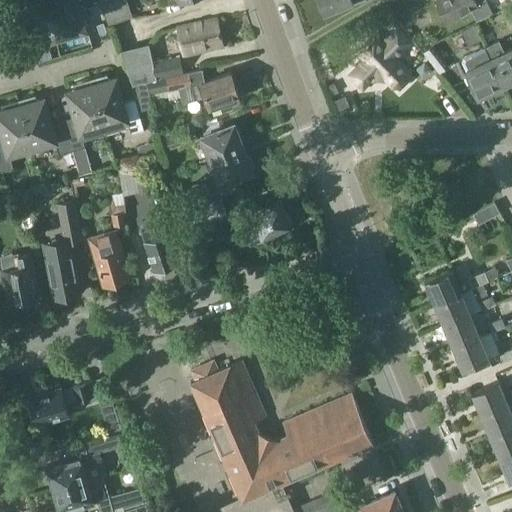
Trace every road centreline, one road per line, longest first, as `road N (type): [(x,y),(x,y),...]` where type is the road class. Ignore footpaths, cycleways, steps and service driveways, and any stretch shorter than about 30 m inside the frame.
road 1 (residential): [(0,360),(353,247)]
road 2 (residential): [(465,511),(353,247)]
road 3 (residential): [(321,158),(373,136),(493,135)]
road 4 (residential): [(321,158),(261,0)]
